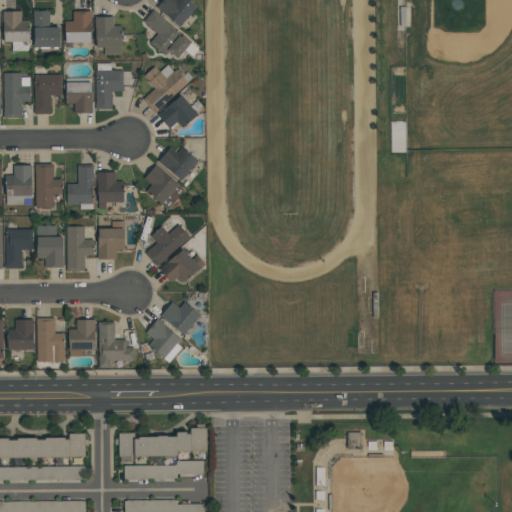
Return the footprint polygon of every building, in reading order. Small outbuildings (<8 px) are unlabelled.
[(156,8),(161,0),(189,0),(196,6),(180,27),(156,8)] [(156,33),(142,22),(153,9),(157,12),(156,13),(191,42),(198,49),(192,57),(184,50),(177,59),(168,51),(165,56),(149,42),(156,33)] [(2,11),(21,11),(21,20),(29,20),(29,42),(28,42),(28,51),(11,51),(11,42),(3,42),(3,26),(2,26),(2,11)] [(59,27),(59,47),(33,47),(33,16),(32,16),(32,11),(49,11),(49,27),(59,27)] [(91,11),(91,23),(90,23),(90,42),(64,42),(64,22),(72,22),(72,11),(91,11)] [(121,55),(103,55),(103,47),(95,47),(95,28),(94,28),(94,17),(113,17),(113,26),(121,26),(121,55)] [(122,91),(111,91),(111,109),(94,109),(94,104),(95,104),(95,71),(96,71),(96,63),(110,63),(110,70),(122,70),(122,91)] [(143,75),(154,66),(159,72),(167,65),(173,72),(176,70),(177,71),(179,69),(184,75),(187,72),(192,77),(186,82),(187,83),(154,113),(142,99),(154,89),(148,82),(148,81),(143,75)] [(3,73),(20,73),(20,77),(29,77),(29,86),(30,86),(30,102),(21,102),(21,118),(3,118),(3,111),(3,73)] [(33,75),(61,75),(61,95),(50,95),(50,114),(33,114),(33,75)] [(65,79),(76,79),(91,79),(91,93),(91,101),(92,101),(92,113),(73,113),(73,103),(65,103),(65,92),(65,79)] [(176,122),(175,122),(177,124),(171,130),(169,128),(157,115),(179,94),(197,114),(182,128),(176,122)] [(157,162),(170,147),(176,153),(181,147),(198,161),(197,162),(200,165),(196,169),(193,167),(181,181),(167,169),(166,169),(157,162)] [(35,209),(35,164),(52,164),(52,179),(61,179),(61,194),(53,194),(53,209),(35,209)] [(178,184),(177,185),(184,191),(168,209),(162,204),(161,204),(145,191),(150,184),(143,179),(155,164),(164,171),(163,172),(178,184)] [(5,175),(13,175),(13,165),(32,165),(32,179),(30,179),(30,199),(23,199),(23,205),(5,205),(5,196),(5,175)] [(93,165),(93,169),(93,204),(92,204),(92,209),(79,209),(79,205),(66,205),(66,183),(76,183),(76,165),(93,165)] [(96,172),(115,172),(115,180),(122,180),(122,202),(105,202),(105,209),(98,209),(98,203),(97,203),(97,186),(96,186),(96,172)] [(97,259),(97,239),(98,239),(98,229),(111,229),(111,221),(123,221),(123,230),(123,249),(116,249),(116,259),(97,259)] [(190,238),(156,267),(144,253),(156,243),(150,236),(161,226),(168,233),(178,224),(190,238)] [(62,236),(62,256),(63,256),(63,268),(44,268),(44,258),(36,258),(36,239),(35,239),(35,225),(55,225),(55,236),(62,236)] [(66,271),(66,227),(84,227),(84,239),(93,239),(93,255),(84,255),(84,271),(66,271)] [(32,249),(21,250),(21,268),(5,268),(5,229),(32,229),(32,249)] [(205,264),(199,270),(198,268),(183,282),(178,277),(171,282),(159,269),(174,255),(175,256),(182,249),(191,259),(196,255),(205,264)] [(200,315),(183,335),(168,323),(159,316),(171,302),(178,308),(184,302),(200,315)] [(36,362),(36,323),(36,318),(54,318),(54,333),(63,333),(63,348),(64,348),(64,362),(36,362)] [(163,359),(147,346),(153,340),(145,333),(157,318),(180,339),(176,343),(182,348),(168,363),(163,359)] [(32,350),(6,350),(6,329),(14,329),(14,319),(33,319),(33,331),(32,331),(32,350)] [(67,329),(76,329),(76,319),(94,319),(94,350),(82,350),(82,356),(68,356),(68,343),(67,343),(67,329)] [(110,361),(110,368),(98,368),(98,321),(114,321),(114,339),(126,339),(126,348),(134,348),(134,361),(110,361)] [(206,452),(189,452),(189,454),(182,454),(182,452),(176,452),(176,456),(174,456),(174,459),(165,459),(165,457),(163,457),(163,456),(160,456),(160,463),(149,463),(149,456),(132,457),(132,463),(119,463),(119,457),(118,457),(118,445),(114,445),(114,439),(118,439),(118,433),(134,433),(134,439),(138,438),(138,437),(156,436),(167,436),(175,436),(175,432),(185,432),(185,434),(190,434),(190,428),(206,428),(206,452)] [(0,438),(7,438),(7,440),(16,440),(16,438),(36,438),(36,439),(45,439),(45,438),(64,438),(64,439),(68,439),(68,433),(85,433),(85,458),(63,458),(63,465),(55,465),(55,458),(21,458),(21,465),(13,465),(13,458),(0,458),(0,438)] [(176,478),(174,478),(174,479),(153,479),(147,479),(127,479),(123,479),(123,466),(176,465),(176,461),(203,461),(203,474),(200,474),(200,476),(179,476),(179,474),(176,474),(176,478)] [(0,466),(84,466),(84,480),(81,480),(60,480),(60,479),(55,479),(55,480),(34,480),(34,479),(29,479),(29,480),(8,480),(8,479),(3,479),(3,480),(0,480),(0,466)] [(124,511),(124,501),(127,501),(127,500),(147,500),(147,501),(153,501),(153,500),(174,500),(177,500),(177,505),(179,505),(179,504),(203,504),(203,511),(124,511)] [(0,511),(0,501),(3,501),(3,502),(9,502),(9,501),(29,501),(29,502),(35,502),(34,501),(55,501),(55,502),(61,502),(61,501),(85,501),(85,511),(0,511)]
